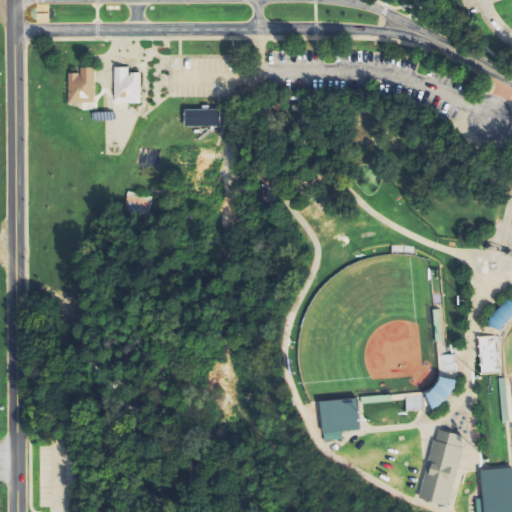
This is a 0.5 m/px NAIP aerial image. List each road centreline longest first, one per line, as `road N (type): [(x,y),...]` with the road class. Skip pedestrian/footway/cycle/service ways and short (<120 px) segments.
road 1 (tertiary): [(14,511),(11,0)]
road 2 (residential): [(11,30),(278,29)]
road 3 (residential): [(278,29),(368,30),(452,50)]
